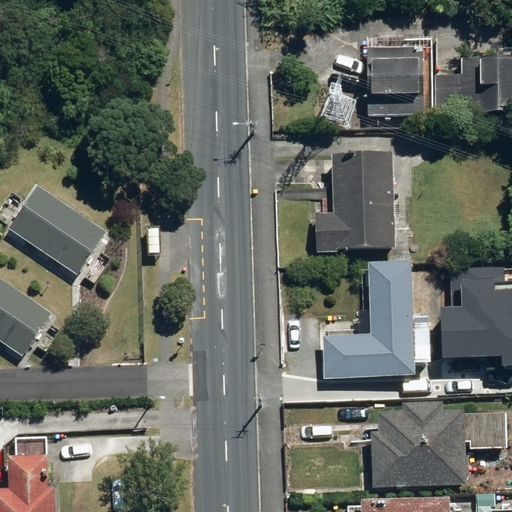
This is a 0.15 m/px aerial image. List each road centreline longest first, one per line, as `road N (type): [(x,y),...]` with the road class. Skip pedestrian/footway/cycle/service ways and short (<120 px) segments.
road 1 (primary): [(221,373),(210,0)]
road 2 (residential): [(221,373),(0,380)]
road 3 (primary): [(225,511),(221,373)]
